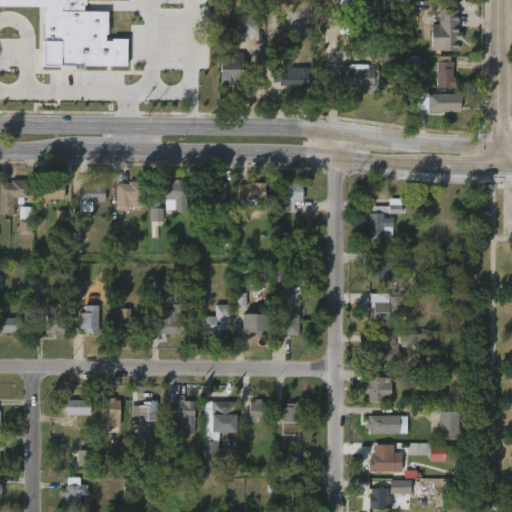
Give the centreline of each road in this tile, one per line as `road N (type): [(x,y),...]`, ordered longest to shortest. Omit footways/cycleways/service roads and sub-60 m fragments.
road 1 (secondary): [(0,153),(302,154),(500,171)]
road 2 (secondary): [(499,148),(293,126),(0,126)]
road 3 (residential): [(339,511),(331,129)]
road 4 (residential): [(0,368),(337,372)]
road 5 (tertiary): [(499,0),(499,148)]
road 6 (residential): [(38,511),(38,368)]
